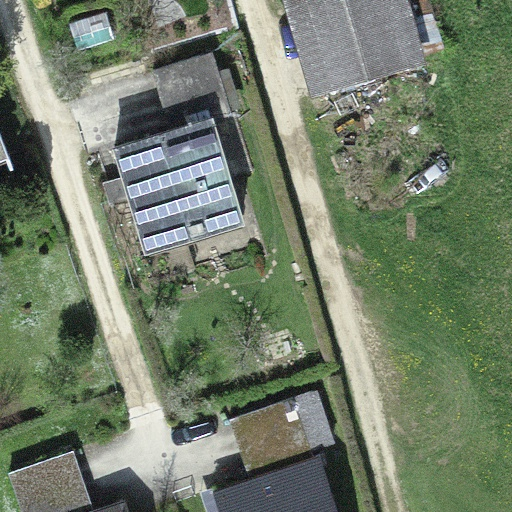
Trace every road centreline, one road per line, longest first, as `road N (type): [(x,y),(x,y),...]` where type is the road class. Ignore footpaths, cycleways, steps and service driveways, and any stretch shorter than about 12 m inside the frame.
road 1 (track): [(148,429),(0,0)]
road 2 (track): [(368,415),(348,314),(252,0)]
